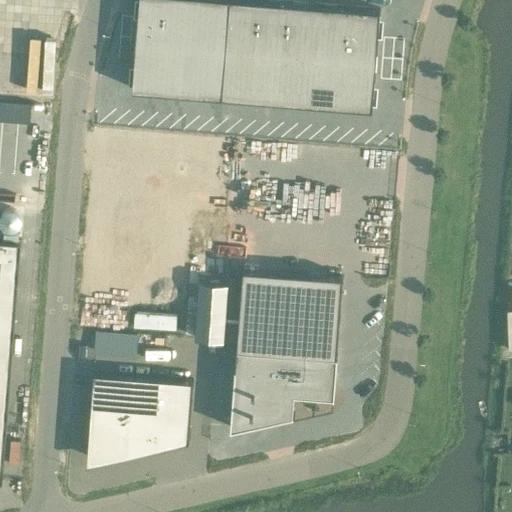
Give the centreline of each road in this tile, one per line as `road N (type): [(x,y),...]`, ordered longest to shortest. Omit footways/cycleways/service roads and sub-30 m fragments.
road 1 (unclassified): [(117,511),(347,456),(391,423),(426,82),(448,0)]
road 2 (unclassified): [(40,511),(72,53),(91,0)]
